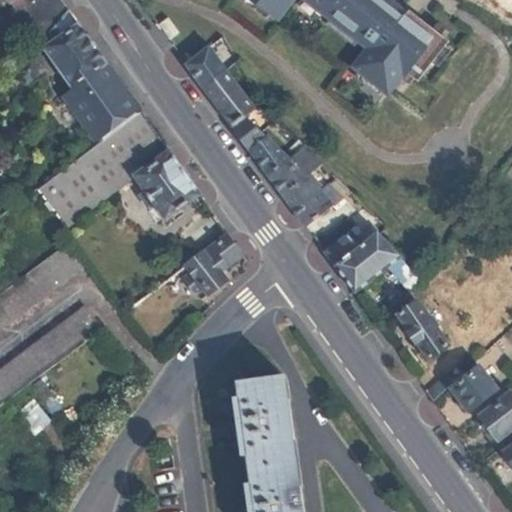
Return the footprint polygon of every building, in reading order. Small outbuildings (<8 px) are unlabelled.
[(68,7),(62,0),(0,0),(0,24),(15,9),(39,41),(68,7)] [(255,0),(243,0),(243,1),(266,18),(271,12),(255,0)] [(255,0),(271,12),(276,16),(288,0),(308,0),(359,40),(363,43),(368,35),(374,40),(354,66),(359,70),(385,89),(388,92),(389,91),(400,76),(407,69),(418,78),(446,41),(423,22),(407,42),(387,26),(401,9),(389,0),(255,0)] [(308,0),(299,0),(298,2),(355,46),(359,40),(308,0)] [(387,26),(407,42),(423,22),(446,41),(418,78),(407,69),(400,76),(410,84),(415,78),(418,81),(433,62),(439,66),(451,51),(445,46),(449,41),(442,34),(446,28),(438,22),(433,28),(397,0),(389,0),(401,9),(387,26)] [(108,61),(68,7),(39,41),(37,42),(70,86),(108,61)] [(203,51),(186,64),(205,90),(229,72),(211,48),(209,46),(203,51)] [(44,64),(32,48),(16,67),(28,79),(44,64)] [(97,144),(141,111),(113,72),(107,64),(72,89),(62,96),(97,144)] [(380,95),(385,89),(359,70),(355,76),(380,95)] [(229,72),(205,90),(214,102),(238,84),(229,72)] [(238,84),(214,102),(232,126),(248,115),(257,108),(238,84)] [(170,148),(141,111),(97,144),(38,187),(67,223),(74,218),(134,174),(170,148)] [(268,135),(248,115),(232,126),(249,149),(268,135)] [(267,174),(291,156),(268,135),(249,149),(267,174)] [(322,163),(305,146),(291,156),(267,174),(293,210),(321,190),(308,173),(322,163)] [(201,191),(170,148),(134,174),(165,217),(201,191)] [(511,167),(497,180),(511,198),(511,167)] [(330,183),(321,190),(333,206),(342,198),(330,183)] [(333,206),(321,190),(293,210),(305,226),(333,206)] [(345,237),(357,228),(350,220),(339,229),(345,237)] [(325,252),(335,266),(367,243),(362,236),(357,228),(345,237),(325,252)] [(367,243),(378,235),(373,228),(362,236),(367,243)] [(339,229),(319,244),(325,252),(345,237),(339,229)] [(229,230),(188,262),(196,271),(189,276),(198,288),(204,284),(209,289),(227,275),(221,266),(243,249),(229,230)] [(391,266),(402,258),(381,234),(379,236),(378,235),(367,243),(335,266),(355,292),(391,266)] [(0,325),(86,262),(70,239),(0,291),(0,325)] [(402,258),(391,266),(411,290),(422,281),(402,258)] [(429,317),(418,301),(399,313),(410,330),(408,331),(414,341),(417,340),(428,357),(447,344),(435,325),(437,324),(431,315),(429,317)] [(0,404),(105,325),(88,303),(0,369),(0,404)] [(443,372),(445,374),(453,382),(464,371),(456,361),(443,372)] [(497,390),(480,367),(451,388),(468,410),(497,390)] [(445,374),(427,390),(434,400),(453,382),(445,374)] [(302,511),(283,376),(240,382),(243,398),(238,399),(245,453),(250,452),(255,482),(250,483),(253,511),(302,511)] [(511,427),(511,394),(510,392),(479,416),(498,439),(511,427)]
